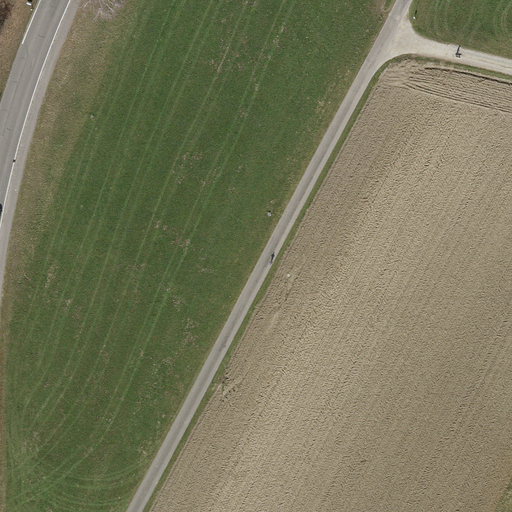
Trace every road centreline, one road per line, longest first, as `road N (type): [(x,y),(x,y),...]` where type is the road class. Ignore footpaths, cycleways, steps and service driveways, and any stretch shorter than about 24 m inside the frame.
road 1 (track): [(133,511),(387,40)]
road 2 (residential): [(55,0),(0,161)]
road 3 (track): [(387,40),(511,70)]
